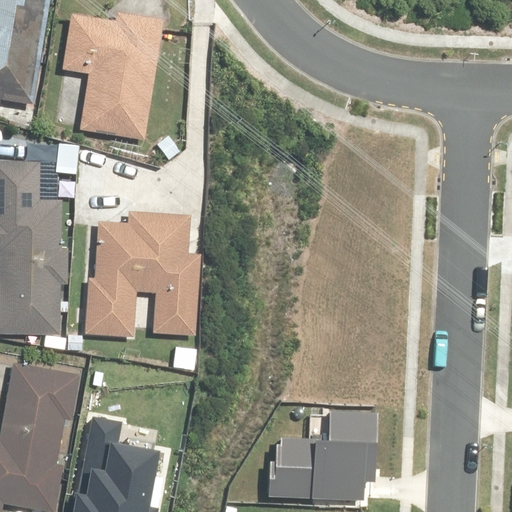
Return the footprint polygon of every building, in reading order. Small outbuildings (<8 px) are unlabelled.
[(0,0),(0,106),(31,112),(49,0),(0,0)] [(156,22),(107,15),(106,22),(65,16),(57,72),(82,75),(74,130),(139,140),(156,22)] [(31,164),(0,163),(0,338),(54,339),(55,285),(63,285),(64,253),(55,252),(56,204),(30,204),(31,164)] [(121,227),(84,226),(82,335),(128,336),(129,293),(149,294),(149,332),(192,333),(193,257),(183,257),(184,218),(121,217),(121,227)] [(78,366),(0,350),(0,505),(33,511),(47,511),(57,466),(50,465),(59,420),(67,422),(78,366)] [(73,511),(158,511),(159,509),(149,507),(160,452),(119,444),(123,422),(92,416),(73,511)]
